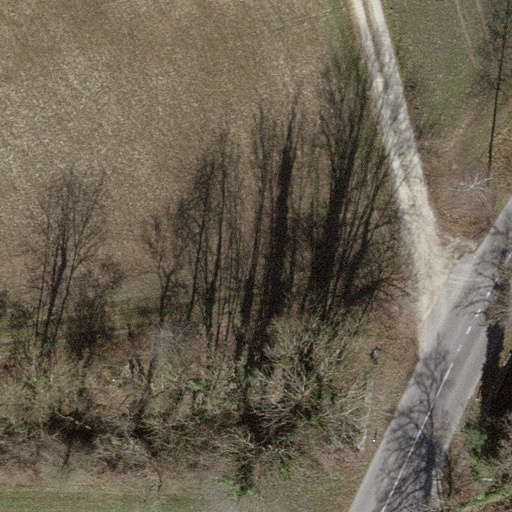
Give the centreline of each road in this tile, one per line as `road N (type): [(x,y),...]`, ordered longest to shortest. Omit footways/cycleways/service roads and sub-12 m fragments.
road 1 (track): [(362,0),(458,383)]
road 2 (primary): [(397,511),(511,290)]
